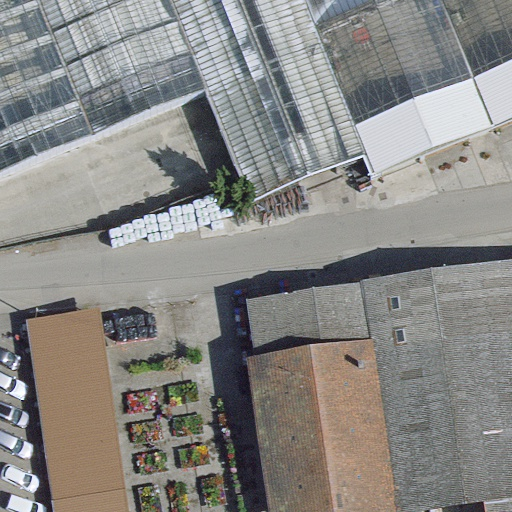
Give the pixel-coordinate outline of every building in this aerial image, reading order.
[(511,0),(0,0),(0,170),(204,88),(236,175),(245,198),(359,151),(371,180),(511,122),(511,0)] [(511,267),(358,288),(366,344),(388,511),(410,511),(489,502),(511,498),(511,267)] [(248,301),(256,359),(366,344),(358,288),(248,301)] [(126,511),(98,310),(30,320),(57,511),(126,511)] [(388,511),(366,344),(256,359),(277,511),(388,511)] [(511,511),(511,498),(489,502),(490,511),(511,511)]
